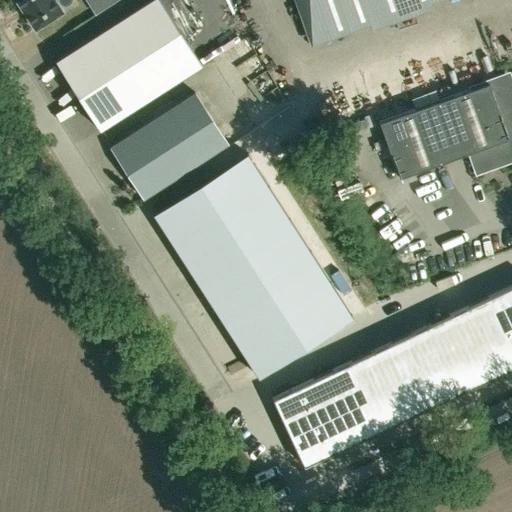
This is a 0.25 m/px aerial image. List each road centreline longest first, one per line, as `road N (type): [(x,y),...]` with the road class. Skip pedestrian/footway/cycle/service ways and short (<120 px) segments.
road 1 (track): [(0,120),(237,511)]
road 2 (track): [(294,511),(511,408)]
road 3 (residential): [(0,51),(99,202)]
